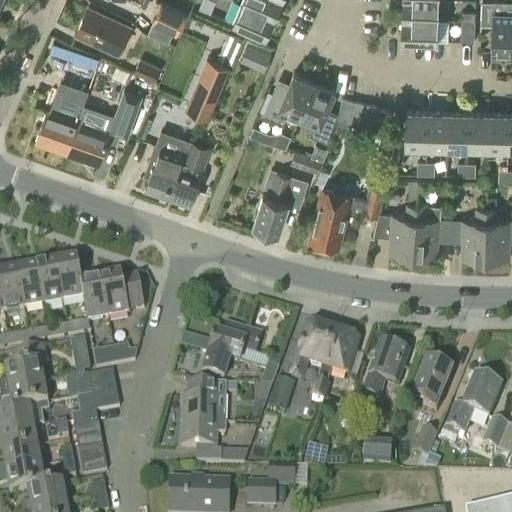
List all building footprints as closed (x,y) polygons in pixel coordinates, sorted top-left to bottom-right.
[(242,0),(241,3),(274,17),(281,0),(242,0)] [(402,0),(402,18),(438,20),(438,9),(448,9),(448,0),(402,0)] [(481,1),(480,25),(492,26),(491,51),(496,51),(495,54),(511,54),(511,1),(492,1),(492,2),(481,1)] [(162,2),(148,32),(168,42),(173,32),(175,33),(184,13),(162,2)] [(241,3),(232,22),(265,36),(274,17),(241,3)] [(87,7),(75,34),(118,54),(130,26),(87,7)] [(462,12),(461,21),(474,21),(474,12),(462,12)] [(402,18),(401,39),(437,41),(437,40),(448,41),(448,20),(438,20),(402,18)] [(461,21),(461,42),(473,42),(474,21),(461,21)] [(227,63),(238,38),(231,35),(220,60),(227,63)] [(264,69),(270,54),(248,44),(241,59),(264,69)] [(207,58),(185,110),(208,120),(230,68),(207,58)] [(139,59),(134,71),(154,80),(159,68),(139,59)] [(90,87),(99,93),(110,74),(100,68),(90,87)] [(272,93),(262,115),(283,124),(288,112),(299,117),(314,82),(293,73),(283,98),(272,93)] [(148,105),(153,87),(129,81),(125,99),(148,105)] [(314,82),(299,117),(311,122),(305,134),(326,142),(335,120),(324,116),(335,90),(314,82)] [(46,109),(34,142),(67,153),(78,120),(87,96),(63,87),(58,100),(55,99),(51,110),(46,109)] [(102,95),(99,107),(113,110),(110,126),(127,130),(133,102),(102,95)] [(341,99),(336,122),(347,125),(353,101),(341,99)] [(353,101),(347,125),(359,127),(364,104),(353,101)] [(364,104),(359,127),(371,130),(376,108),(376,107),(364,104)] [(376,108),(371,130),(385,134),(390,112),(376,108)] [(406,110),(405,146),(426,147),(427,111),(406,110)] [(427,111),(426,147),(446,147),(447,111),(427,111)] [(447,111),(446,147),(467,148),(468,112),(447,111)] [(468,112),(467,148),(487,149),(488,112),(468,112)] [(488,112),(487,149),(507,149),(508,113),(488,112)] [(78,120),(67,153),(99,164),(110,131),(78,120)] [(248,137),(265,143),(269,134),(253,127),(248,137)] [(179,166),(168,197),(190,205),(199,179),(195,177),(197,170),(202,171),(210,149),(191,142),(189,146),(182,167),(179,166)] [(153,164),(145,189),(168,197),(179,166),(182,167),(189,146),(181,143),(178,153),(154,144),(148,162),(153,164)] [(315,143),(311,155),(323,159),(327,147),(315,143)] [(294,152),(289,165),(302,170),(296,188),(309,193),(319,161),(294,152)] [(417,162),(417,175),(425,175),(426,162),(417,162)] [(426,162),(425,175),(434,175),(434,162),(426,162)] [(458,163),(457,175),(466,176),(466,163),(458,163)] [(466,163),(466,176),(475,176),(475,163),(466,163)] [(263,194),(253,225),(278,233),(288,202),(284,201),(292,177),(271,170),(265,187),(270,189),(268,196),(263,194)] [(498,170),(498,183),(506,183),(507,170),(498,170)] [(486,198),(485,259),(509,259),(510,220),(496,220),(496,208),(495,208),(495,187),(487,187),(487,198),(486,198)] [(316,219),(310,242),(337,248),(346,211),(377,219),(384,191),(369,188),(366,199),(323,188),(320,200),(317,199),(313,219),(316,219)] [(462,220),(462,258),(485,259),(486,198),(484,198),(484,208),(476,208),(476,220),(462,220)] [(392,215),(389,253),(412,255),(417,205),(407,204),(406,216),(392,215)] [(417,205),(412,255),(436,257),(439,219),(440,207),(417,205)] [(76,259),(56,263),(63,302),(83,298),(80,283),(76,259)] [(56,263),(36,266),(43,306),(63,302),(56,263)] [(36,266),(16,270),(23,309),(43,306),(36,266)] [(16,270),(0,272),(0,297),(3,313),(23,309),(16,270)] [(121,275),(100,279),(107,318),(128,314),(128,312),(143,309),(137,275),(121,278),(121,275)] [(100,279),(80,283),(83,298),(87,322),(107,318),(100,279)] [(87,322),(67,326),(69,335),(89,332),(87,322)] [(183,336),(179,347),(204,355),(198,371),(223,379),(229,360),(239,363),(243,352),(254,356),(260,335),(223,324),(221,333),(211,330),(207,343),(183,336)] [(300,345),(289,378),(300,381),(306,363),(321,368),(332,333),(308,325),(302,345),(300,345)] [(67,326),(47,329),(49,339),(69,335),(67,326)] [(47,329),(27,333),(29,343),(49,339),(47,329)] [(27,333),(7,337),(9,346),(29,343),(27,333)] [(332,333),(321,368),(353,378),(360,356),(353,354),(357,340),(332,333)] [(7,337),(0,337),(0,347),(9,346),(7,337)] [(367,376),(361,393),(378,399),(384,382),(397,386),(409,353),(379,343),(367,376)] [(6,381),(0,382),(0,391),(43,384),(39,363),(45,362),(42,346),(12,352),(15,367),(4,369),(6,381)] [(127,346),(113,349),(116,364),(134,361),(136,355),(135,351),(128,352),(127,346)] [(113,349),(92,352),(95,368),(116,364),(113,349)] [(426,360),(411,397),(424,403),(422,408),(436,413),(452,370),(426,360)] [(89,370),(88,363),(73,366),(76,378),(84,376),(83,372),(89,370)] [(267,364),(260,384),(272,384),(278,368),(267,364)] [(111,371),(88,376),(90,389),(114,384),(111,371)] [(454,405),(445,427),(464,435),(473,413),(488,419),(501,387),(474,377),(461,407),(454,405)] [(275,379),(266,409),(285,415),(294,385),(275,379)] [(316,383),(311,398),(322,401),(326,386),(316,383)] [(43,384),(0,391),(0,398),(0,400),(9,399),(11,409),(11,410),(29,407),(29,408),(47,404),(43,384)] [(114,384),(90,389),(92,400),(116,396),(114,384)] [(181,398),(181,399),(182,399),(182,423),(224,424),(225,396),(268,398),(272,384),(260,384),(259,385),(217,384),(190,384),(190,398),(181,398)] [(92,400),(95,411),(95,412),(118,407),(116,396),(92,400)] [(49,412),(47,404),(29,408),(29,407),(11,410),(11,409),(0,411),(0,433),(33,427),(43,425),(41,413),(49,412)] [(95,411),(71,416),(73,428),(97,424),(95,412),(95,411)] [(220,452),(220,464),(244,464),(246,459),(255,462),(257,457),(261,459),(274,425),(259,420),(247,452),(220,452)] [(65,421),(54,423),(57,437),(67,435),(65,421)] [(511,429),(492,421),(482,445),(509,456),(511,449),(511,429)] [(180,446),(180,448),(215,448),(216,435),(224,435),(224,424),(182,423),(181,446),(180,446)] [(97,424),(73,428),(76,440),(99,435),(97,424)] [(33,427),(0,433),(0,447),(1,454),(37,447),(33,427)] [(423,430),(414,453),(427,459),(436,435),(423,430)] [(99,435),(76,440),(78,452),(101,447),(99,435)] [(359,439),(359,462),(387,465),(388,442),(359,439)] [(3,465),(0,465),(0,474),(40,467),(37,447),(1,454),(3,465)] [(101,447),(78,452),(80,464),(104,459),(101,447)] [(70,448),(59,450),(62,463),(72,461),(70,448)] [(104,459),(80,464),(82,476),(106,471),(104,459)] [(72,461),(62,463),(65,477),(75,475),(72,461)] [(248,484),(247,506),(274,507),(274,488),(294,489),(295,467),(268,466),(267,485),(248,484)] [(40,467),(0,474),(0,483),(6,482),(9,495),(26,491),(44,487),(40,467)] [(149,481),(149,511),(162,511),(162,481),(149,481)] [(169,481),(168,511),(227,511),(228,483),(169,481)] [(103,483),(92,486),(95,499),(105,497),(103,483)] [(28,502),(19,504),(21,511),(24,511),(66,504),(62,484),(44,487),(26,491),(28,502)] [(105,497),(95,499),(97,511),(102,511),(108,511),(105,497)] [(511,511),(511,500),(465,511),(464,511),(511,511)]
